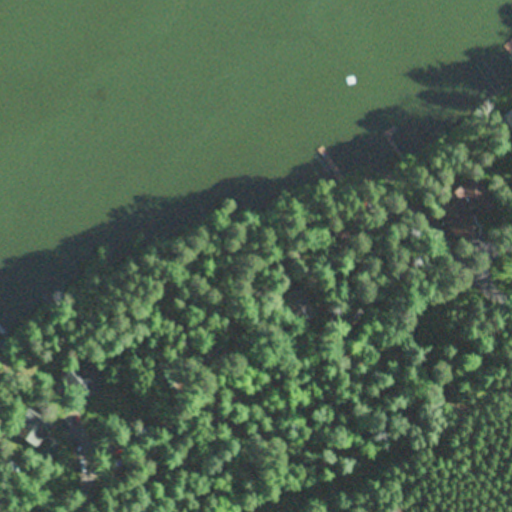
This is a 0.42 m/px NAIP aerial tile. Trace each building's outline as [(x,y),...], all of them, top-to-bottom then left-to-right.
[(496,206),(478,218),(476,216),(468,220),(476,232),(458,244),(433,206),(477,177),(496,206)] [(318,322),(299,331),(282,294),(279,289),(294,282),(298,280),(318,322)] [(215,360),(208,365),(208,364),(206,361),(175,315),(186,307),(195,301),(219,334),(228,348),(229,350),(227,352),(226,352),(226,353),(225,353),(224,354),(222,355),(221,356),(220,356),(220,357),(219,357),(219,358),(218,358),(215,360)] [(363,324),(358,329),(346,317),(357,307),(367,318),(368,319),(363,324)] [(108,378),(81,405),(60,383),(87,356),(108,378)] [(175,399),(163,405),(162,403),(154,386),(145,368),(164,359),(173,377),(179,389),(180,393),(182,396),(175,399)] [(45,418),(41,442),(14,438),(18,414),(45,418)] [(68,453),(56,468),(42,456),(54,441),(68,453)]
